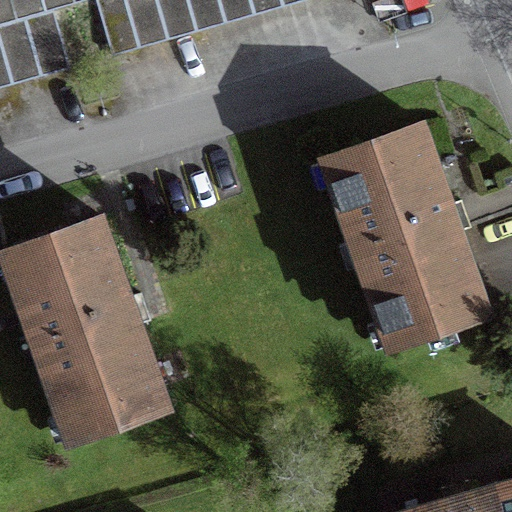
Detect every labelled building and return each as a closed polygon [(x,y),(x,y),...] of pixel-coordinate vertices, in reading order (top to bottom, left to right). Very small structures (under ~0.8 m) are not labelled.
[(98,0),(92,2),(109,59),(315,0),(98,0)] [(50,14),(0,28),(0,90),(66,72),(50,14)] [(386,351),(484,316),(456,235),(467,231),(458,205),(447,209),(418,127),(320,162),(386,351)] [(126,301),(98,220),(0,253),(0,254),(66,443),(164,408),(136,327),(147,323),(138,296),(126,301)] [(511,511),(511,482),(467,495),(464,483),(437,491),(441,503),(407,511),(511,511)]
